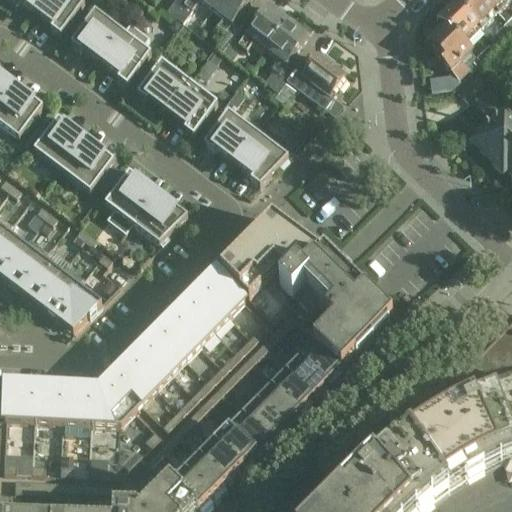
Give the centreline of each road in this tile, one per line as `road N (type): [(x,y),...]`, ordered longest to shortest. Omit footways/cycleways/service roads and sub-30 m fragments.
road 1 (residential): [(274,511),(511,272)]
road 2 (residential): [(247,222),(0,35)]
road 3 (residential): [(0,360),(91,366),(247,222)]
road 4 (residential): [(511,269),(408,163),(389,83)]
road 5 (residential): [(247,222),(389,83)]
